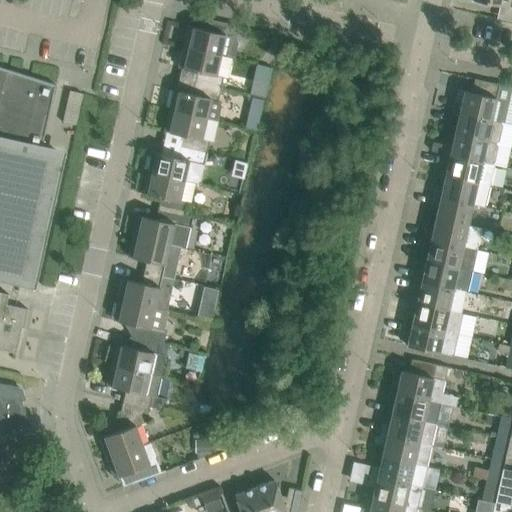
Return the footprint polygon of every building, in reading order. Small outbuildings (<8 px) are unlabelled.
[(496,18),(511,21),(511,7),(508,7),(509,0),(473,0),(499,6),(496,18)] [(236,43),(232,37),(235,25),(209,19),(206,30),(188,26),(183,47),(220,55),(233,58),(236,43)] [(197,72),(194,83),(221,89),(224,77),(216,75),(220,56),(232,58),(233,58),(220,55),(183,47),(179,68),(197,72)] [(0,274),(21,279),(22,279),(29,281),(29,282),(34,283),(62,155),(48,152),(40,151),(55,87),(55,84),(20,73),(9,70),(1,67),(0,66),(0,274)] [(503,123),(511,87),(474,79),(471,92),(464,91),(461,103),(454,101),(452,111),(499,122),(503,123)] [(174,90),(169,110),(202,118),(217,121),(220,106),(218,101),(221,89),(194,83),(192,94),(174,90)] [(81,123),(84,92),(71,90),(68,121),(81,123)] [(169,110),(164,131),(167,132),(183,135),(180,146),(206,152),(209,140),(197,137),(202,118),(169,110)] [(457,122),(454,134),(495,143),(499,141),(502,127),(499,122),(452,111),(450,121),(457,122)] [(431,150),(443,153),(491,164),(494,162),(498,147),(495,143),(454,134),(451,145),(445,144),(445,145),(433,142),(431,150)] [(147,155),(144,168),(148,169),(147,172),(195,183),(199,184),(206,152),(180,146),(178,157),(151,151),(150,156),(147,155)] [(447,165),(445,176),(489,186),(494,165),(491,164),(443,153),(431,150),(431,151),(442,154),(440,163),(447,165)] [(160,197),(158,208),(184,214),(187,202),(191,203),(195,183),(147,172),(142,193),(160,197)] [(484,207),(489,186),(445,176),(442,187),(435,186),(433,196),(471,204),(484,207)] [(438,207),(435,218),(467,225),(471,204),(433,196),(431,205),(438,207)] [(193,216),(184,214),(158,208),(155,219),(137,215),(132,236),(181,247),(186,248),(193,216)] [(426,228),(424,238),(462,246),(477,250),(482,229),(467,225),(435,218),(432,229),(426,228)] [(146,261),(144,272),(174,279),(181,247),(132,236),(128,257),(146,261)] [(477,250),(462,246),(424,238),(421,248),(428,249),(426,260),(473,271),(477,250)] [(208,261),(207,265),(218,268),(217,270),(222,271),(225,257),(210,254),(208,261)] [(414,280),(452,288),(455,289),(468,292),(469,289),(473,271),(426,260),(423,272),(416,270),(414,280)] [(123,279),(120,289),(118,299),(167,311),(171,289),(174,279),(144,272),(141,283),(123,279)] [(208,276),(206,284),(218,287),(220,278),(208,276)] [(414,280),(412,289),(412,290),(419,291),(416,302),(448,309),(452,289),(452,288),(414,280)] [(201,286),(199,296),(213,299),(215,289),(201,286)] [(27,309),(6,304),(8,296),(9,294),(0,292),(0,348),(15,352),(21,327),(23,327),(27,309)] [(139,326),(137,337),(163,343),(166,331),(163,331),(167,313),(166,313),(167,311),(118,299),(113,320),(139,326)] [(407,312),(405,322),(456,333),(461,313),(448,309),(416,302),(413,314),(407,312)] [(409,333),(406,345),(451,355),(456,333),(405,322),(402,332),(409,333)] [(161,356),(163,343),(137,337),(134,348),(116,344),(111,365),(160,376),(164,356),(161,356)] [(447,367),(435,364),(411,359),(408,372),(401,371),(398,383),(391,381),(389,391),(428,399),(441,402),(455,405),(458,395),(441,392),(447,367)] [(123,401),(149,407),(162,410),(165,397),(155,395),(160,376),(111,365),(107,386),(125,390),(123,401)] [(0,435),(30,424),(21,400),(25,399),(21,390),(20,391),(19,387),(0,383),(0,435)] [(389,391),(387,401),(394,402),(391,414),(436,424),(441,402),(428,399),(389,391)] [(99,438),(107,458),(142,445),(135,426),(145,422),(149,407),(123,401),(116,429),(117,431),(99,438)] [(423,421),(391,414),(388,425),(382,424),(380,433),(431,445),(436,424),(423,421)] [(500,416),(495,437),(505,439),(510,418),(500,416)] [(431,445),(380,433),(377,443),(384,445),(382,456),(426,466),(431,445)] [(495,437),(491,458),(500,460),(505,439),(495,437)] [(195,451),(208,451),(209,438),(194,438),(193,451),(195,451)] [(142,445),(107,458),(114,478),(119,476),(123,486),(131,483),(132,483),(161,473),(150,442),(142,445)] [(426,466),(382,456),(379,467),(372,466),(370,475),(422,487),(426,466)] [(488,469),(486,479),(495,481),(498,471),(488,469)] [(492,504),(490,511),(500,511),(511,508),(511,507),(511,472),(504,471),(497,505),(492,504)] [(422,487),(370,475),(368,485),(375,487),(372,498),(417,508),(422,487)] [(486,479),(481,500),(491,503),(495,481),(486,479)] [(274,480),(254,487),(262,511),(297,511),(302,490),(288,487),(286,498),(280,497),(274,480)] [(240,511),(262,511),(254,487),(234,494),(240,511)] [(216,493),(201,498),(206,511),(215,511),(222,510),(216,493)] [(363,508),(361,511),(415,511),(417,508),(372,498),(369,509),(363,508)] [(478,500),(475,511),(490,511),(492,504),(493,503),(491,503),(481,500),(478,500)]
